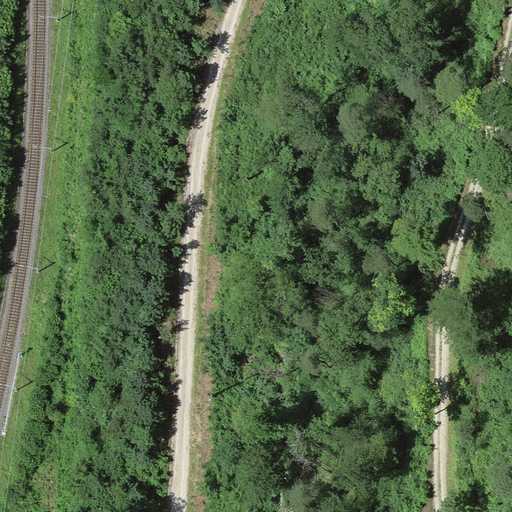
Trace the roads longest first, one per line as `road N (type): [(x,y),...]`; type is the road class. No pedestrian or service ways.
road 1 (track): [(181,511),(197,173),(215,56),(235,0)]
road 2 (track): [(511,12),(491,135),(444,295),(440,511)]
